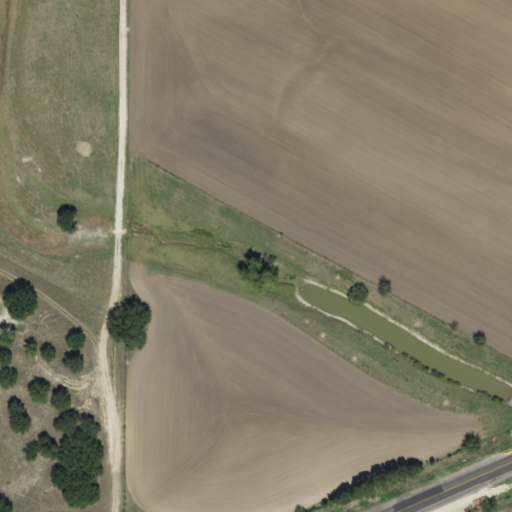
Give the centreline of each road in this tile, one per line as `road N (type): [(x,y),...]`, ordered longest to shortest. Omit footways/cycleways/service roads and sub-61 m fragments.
road 1 (residential): [(110,511),(111,0)]
road 2 (trunk): [(370,511),(511,453)]
